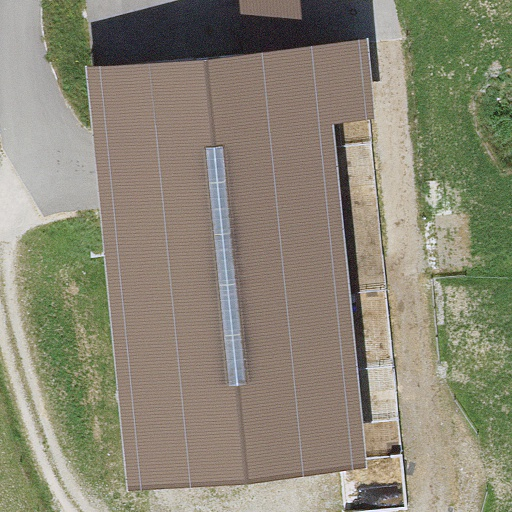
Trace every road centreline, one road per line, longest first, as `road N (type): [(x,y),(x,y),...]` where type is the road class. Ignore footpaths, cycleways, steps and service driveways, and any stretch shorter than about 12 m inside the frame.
road 1 (track): [(422,511),(430,463),(384,37)]
road 2 (track): [(45,152),(10,219),(6,322),(53,465),(77,511)]
